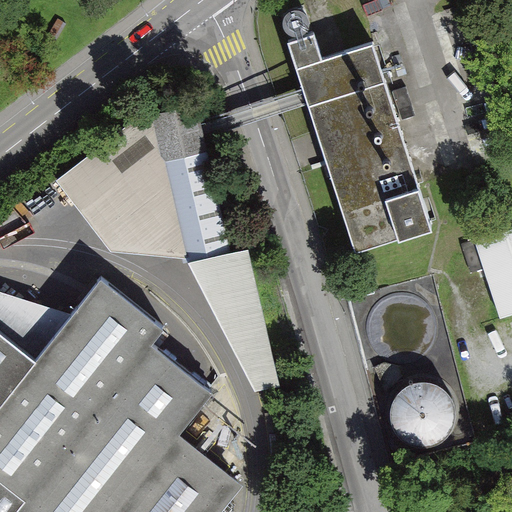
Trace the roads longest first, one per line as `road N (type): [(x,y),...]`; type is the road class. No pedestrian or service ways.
road 1 (residential): [(210,0),(306,276),(370,511)]
road 2 (secondary): [(0,157),(204,0)]
